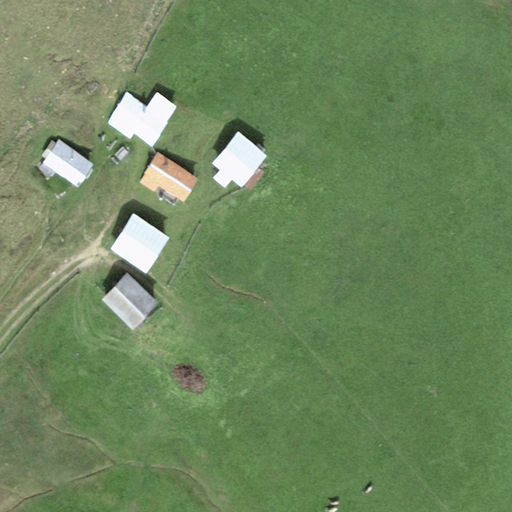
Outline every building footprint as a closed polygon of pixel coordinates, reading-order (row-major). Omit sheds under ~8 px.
[(127,93),(107,124),(131,140),(136,132),(153,143),(177,106),(156,93),(147,107),(127,93)] [(268,156),(238,131),(213,161),(243,186),(268,156)] [(60,141),(45,163),(79,186),(94,164),(60,141)] [(157,151),(137,182),(153,193),(158,185),(182,201),(197,177),(157,151)] [(167,237),(133,216),(113,249),(147,270),(167,237)] [(124,275),(103,299),(137,329),(158,305),(124,275)]
